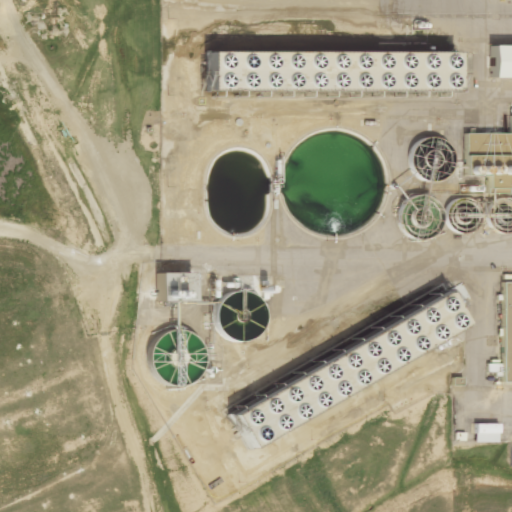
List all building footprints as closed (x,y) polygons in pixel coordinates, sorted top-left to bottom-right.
[(511,44),(484,45),(484,77),(511,76),(511,44)] [(203,52),(458,50),(458,90),(203,91),(203,52)] [(511,380),(504,381),(501,283),(511,282),(511,380)] [(222,412),(438,286),(462,326),(246,453),(222,412)] [(472,442),(496,441),(496,423),(472,423),(472,442)]
